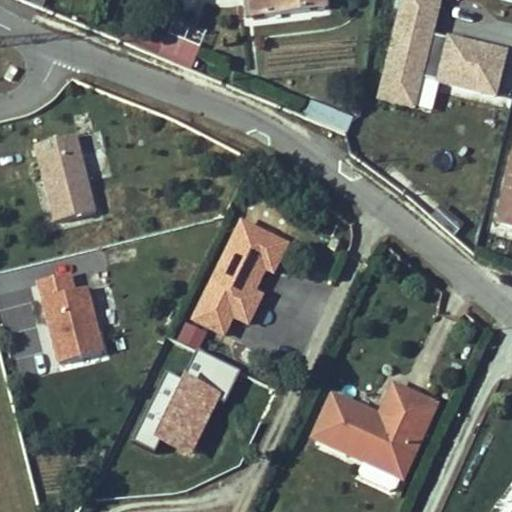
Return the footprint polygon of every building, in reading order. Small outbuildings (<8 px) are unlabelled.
[(276,16),(273,0),(249,0),(252,19),(276,16)] [(325,11),(323,0),(273,0),(276,16),(325,11)] [(189,72),(199,48),(168,36),(166,41),(155,37),(148,55),(189,72)] [(13,83),(19,72),(11,67),(5,78),(13,83)] [(346,137),(353,121),(311,104),(305,120),(344,136),(346,137)] [(32,143),(49,225),(95,215),(79,133),(32,143)] [(511,226),(511,163),(499,213),(511,216),(509,226),(511,226)] [(509,226),(511,216),(499,213),(497,223),(509,226)] [(241,288),(252,264),(265,270),(273,274),(286,247),(241,225),(194,322),(223,336),(232,318),(248,325),(261,298),(253,294),(241,288)] [(253,294),(265,270),(252,264),(241,288),(253,294)] [(51,362),(102,355),(93,285),(75,288),(73,274),(41,278),(51,362)] [(196,348),(203,330),(183,322),(176,340),(196,348)] [(183,379),(165,371),(136,439),(193,463),(235,367),(196,350),(183,379)] [(402,480),(435,408),(394,389),(379,420),(376,426),(368,422),(370,416),(332,398),(313,440),(402,480)] [(379,420),(370,416),(368,422),(376,426),(379,420)]
